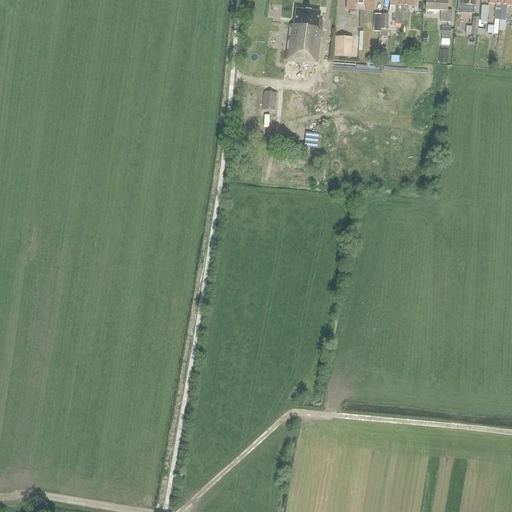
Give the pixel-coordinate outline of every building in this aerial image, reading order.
[(361,4),(360,0),(347,0),(347,10),(355,10),(355,4),(361,4)] [(360,0),(361,4),(360,9),(366,10),(366,11),(374,11),(374,0),(360,0)] [(402,21),(403,0),(390,0),(390,5),(395,6),(394,24),(402,24),(402,21)] [(415,0),(403,0),(402,21),(408,22),(409,6),(416,7),(415,0)] [(451,23),(452,11),(447,11),(447,0),(426,0),(425,10),(442,11),(441,22),(451,23)] [(458,0),(458,13),(474,13),(475,0),(458,0)] [(500,20),(502,0),(489,0),(489,4),(496,5),(493,34),(497,35),(499,20),(500,20)] [(511,0),(502,0),(500,20),(500,26),(506,27),(507,21),(506,21),(507,6),(511,6),(511,0)] [(286,61),(308,64),(308,62),(317,63),(323,22),(320,22),(321,13),(297,9),(295,25),(291,25),(286,61)] [(374,14),(373,32),(380,32),(381,32),(381,28),(382,14),(374,14)] [(352,58),(352,37),(336,36),(335,57),(352,58)] [(439,63),(447,63),(448,50),(441,49),(439,63)] [(271,76),(285,77),(286,57),(271,57),(271,76)] [(274,111),(277,93),(264,92),(262,109),(274,111)] [(306,132),(305,147),(320,148),(321,133),(306,132)]
